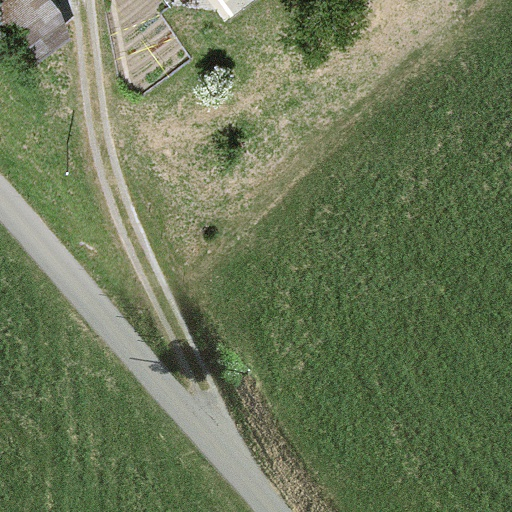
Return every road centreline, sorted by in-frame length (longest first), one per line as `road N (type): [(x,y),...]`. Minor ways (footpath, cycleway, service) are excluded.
road 1 (track): [(82,0),(93,145),(216,430)]
road 2 (residential): [(298,511),(0,191)]
